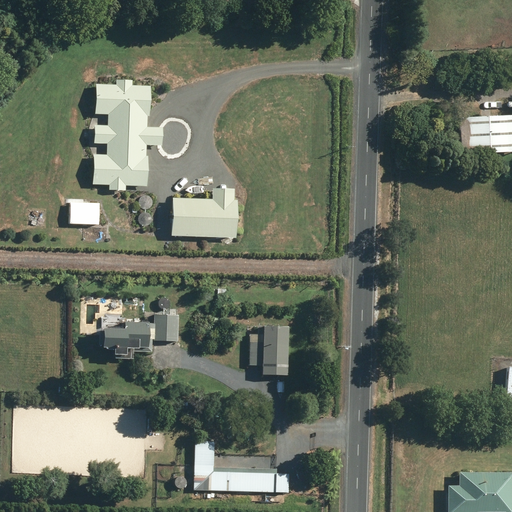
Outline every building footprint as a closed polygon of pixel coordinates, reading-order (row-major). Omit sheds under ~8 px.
[(89,155),(88,186),(105,187),(104,191),(121,192),(121,187),(143,188),(144,157),(142,157),(142,147),(158,147),(158,129),(143,128),(143,118),(145,118),(146,87),(128,87),(128,82),(112,81),(112,86),(92,85),(91,115),(93,115),(91,120),(89,124),(88,128),(88,133),(87,138),(88,142),(89,147),(90,151),(92,155),(89,155)] [(511,116),(455,119),(457,156),(511,153),(511,116)] [(232,201),(229,201),(230,191),(207,190),(207,201),(168,200),(167,238),(231,239),(232,201)] [(138,222),(138,223),(139,225),(140,225),(141,226),(142,227),(143,227),(145,227),(146,227),(147,227),(148,226),(150,226),(151,225),(151,224),(152,223),(152,221),(152,220),(152,219),(152,217),(152,216),(151,215),(150,214),(149,213),(148,213),(146,212),(146,210),(147,210),(148,210),(149,209),(150,208),(151,208),(152,207),(152,205),(153,204),(153,203),(153,202),(153,200),(152,199),(151,198),(150,197),(149,196),(148,196),(147,195),(146,195),(144,195),(143,195),(142,196),(141,197),(140,197),(139,199),(138,200),(138,201),(138,202),(138,204),(138,205),(139,206),(140,207),(141,208),(142,209),(143,210),(144,210),(145,210),(145,212),(144,212),(143,213),(141,213),(140,214),(139,215),(139,216),(138,217),(138,218),(137,219),(137,221),(138,222)] [(80,201),(80,203),(71,202),(69,224),(97,225),(98,204),(87,203),(87,201),(80,201)] [(114,348),(114,356),(133,356),(133,350),(151,350),(151,340),(177,340),(178,314),(153,313),(153,321),(148,321),(148,319),(124,318),(124,324),(103,323),(103,329),(99,329),(98,344),(106,344),(105,348),(114,348)] [(246,333),(245,364),(256,364),(256,373),(281,374),(282,326),(254,325),(254,333),(246,333)] [(190,489),(284,492),(284,473),(273,473),(273,468),(210,466),(211,443),(191,442),(190,489)] [(454,485),(443,485),(443,511),(471,511),(472,511),(500,510),(499,511),(508,511),(511,511),(511,495),(511,494),(511,485),(509,486),(509,471),(454,471),(454,485)] [(172,485),(172,486),(173,487),(174,488),(175,489),(176,490),(178,490),(179,490),(180,490),(182,490),(183,489),(184,489),(185,488),(186,487),(186,485),(186,484),(187,483),(187,482),(186,480),(186,479),(185,478),(184,477),(183,476),(182,476),(181,475),(179,475),(178,475),(177,476),(176,476),(175,477),(174,478),(173,479),(172,480),(172,481),(172,482),(172,484),(172,485)]
